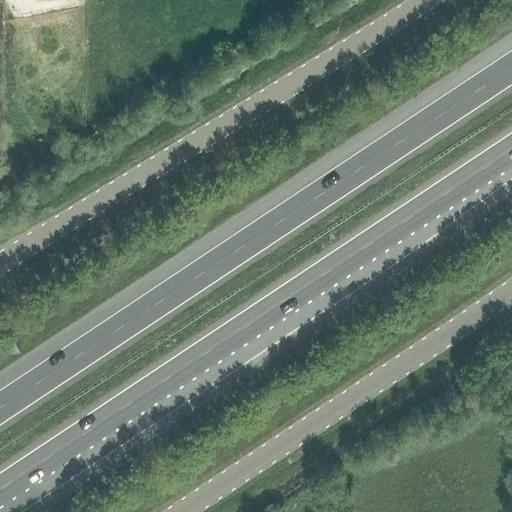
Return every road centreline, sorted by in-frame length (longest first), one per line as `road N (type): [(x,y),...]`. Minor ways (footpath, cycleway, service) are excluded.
road 1 (motorway): [(0,492),(511,151)]
road 2 (motorway): [(511,67),(0,407)]
road 3 (unclassified): [(0,275),(429,0)]
road 4 (unclassified): [(182,511),(511,285)]
